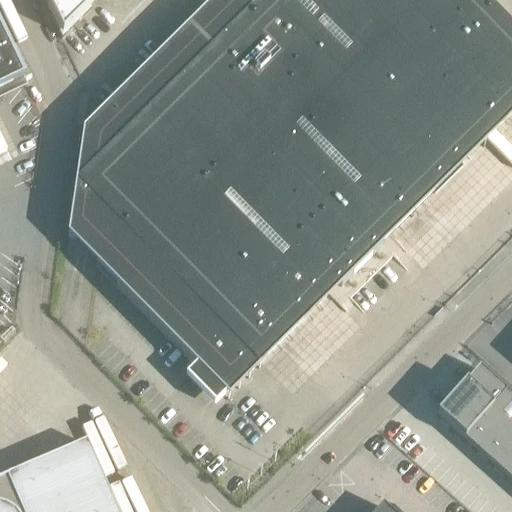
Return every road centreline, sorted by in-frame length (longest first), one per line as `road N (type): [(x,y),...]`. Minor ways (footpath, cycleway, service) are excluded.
road 1 (unclassified): [(8,0),(65,118),(39,334),(216,511)]
road 2 (unclassified): [(511,275),(271,511)]
